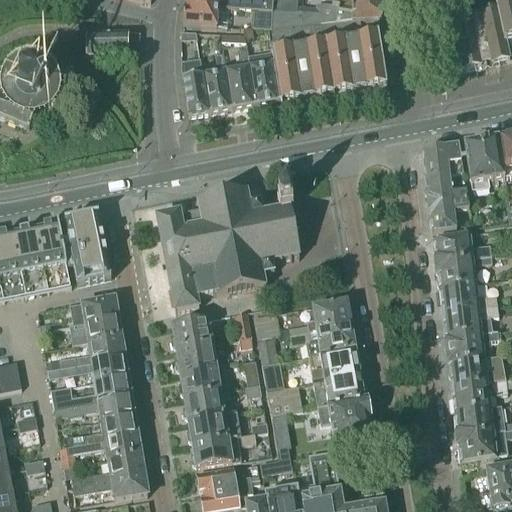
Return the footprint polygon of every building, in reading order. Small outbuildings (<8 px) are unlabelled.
[(272,15),(270,35),(276,34),(283,33),(291,32),(299,31),(306,31),(314,30),(321,29),(329,28),(336,27),(344,26),(352,25),(359,24),(359,26),(380,25),(383,6),(384,0),(332,0),(332,10),(320,9),(320,18),(296,17),(297,6),(277,4),(276,15),(272,15)] [(511,0),(491,0),(492,3),(469,8),(470,0),(433,0),(433,1),(456,4),(454,13),(455,13),(453,26),(451,27),(462,77),(511,65),(511,0)] [(217,34),(218,14),(253,16),(252,34),(267,35),(270,35),(272,15),(272,6),(188,1),(186,1),(185,15),(183,14),(182,32),(217,34)] [(360,33),(359,26),(359,24),(352,25),(353,34),(360,33)] [(345,35),(353,34),(352,25),(344,26),(345,35)] [(338,36),(345,35),(344,26),(336,27),(338,36)] [(330,38),(338,36),(336,27),(329,28),(330,38)] [(322,39),(330,38),(329,28),(321,29),(322,39)] [(315,40),(322,39),(321,29),(314,30),(315,40)] [(307,41),(315,40),(314,30),(306,31),(307,41)] [(292,44),(300,42),(299,31),(291,32),(292,44)] [(300,42),(307,41),(306,31),(299,31),(300,42)] [(285,45),(292,44),(291,32),(283,33),(285,45)] [(277,46),(285,45),(283,33),(276,34),(277,46)] [(270,35),(267,35),(269,47),(277,46),(276,34),(270,35)] [(86,38),(86,59),(137,59),(138,59),(138,39),(127,39),(127,38),(86,38)] [(196,45),(195,38),(180,38),(180,46),(196,45)] [(245,49),(243,40),(219,38),(220,48),(245,49)] [(271,57),(271,59),(279,109),(280,109),(280,108),(386,91),(378,41),(271,57)] [(239,74),(229,76),(236,116),(256,113),(250,72),(249,72),(248,63),(247,57),(247,55),(237,57),(239,74)] [(271,59),(248,63),(249,72),(250,72),(256,113),(279,109),(271,59)] [(199,65),(180,68),(181,77),(188,124),(211,120),(205,80),(202,80),(201,80),(199,66),(199,65)] [(46,105),(49,103),(50,101),(51,99),(52,96),(52,95),(52,93),(52,91),(52,90),(52,88),(51,87),(50,83),(50,82),(49,80),(47,78),(45,75),(43,73),(40,72),(39,71),(37,70),(34,69),(30,69),(26,69),(24,69),(21,70),(17,72),(16,73),(14,74),(12,75),(11,77),(9,79),(8,81),(7,83),(6,86),(6,87),(7,88),(7,90),(8,90),(0,98),(0,121),(28,133),(36,112),(45,106),(46,105)] [(220,77),(205,80),(211,120),(236,116),(229,76),(225,76),(224,69),(219,69),(220,77)] [(511,141),(497,144),(504,184),(511,182),(511,141)] [(504,186),(504,184),(497,144),(464,149),(471,191),(470,191),(471,198),(489,195),(488,191),(498,190),(497,187),(504,186)] [(458,151),(422,156),(425,184),(449,181),(463,179),(461,168),(460,168),(458,151)] [(427,212),(467,206),(465,197),(451,199),(449,181),(425,184),(427,203),(426,205),(427,212)] [(260,207),(249,209),(247,197),(196,207),(198,218),(180,222),(179,219),(156,223),(174,319),(198,315),(196,305),(215,301),(215,302),(265,292),(263,280),(273,278),(271,267),(299,262),(290,213),(293,213),(290,199),(276,202),(279,214),(262,217),(260,207)] [(467,206),(427,212),(427,220),(430,222),(428,226),(429,232),(431,235),(432,240),(462,235),(461,225),(455,226),(453,217),(469,215),(467,206)] [(64,229),(63,229),(63,230),(64,230),(76,291),(110,284),(106,262),(105,257),(104,258),(103,253),(104,253),(104,252),(103,252),(102,248),(103,248),(102,244),(97,222),(64,228),(64,229)] [(57,230),(34,234),(42,274),(66,270),(57,230)] [(42,274),(34,234),(12,239),(20,279),(42,274)] [(0,282),(20,279),(12,239),(0,241),(0,282)] [(433,248),(431,252),(432,258),(434,261),(433,266),(434,272),(490,263),(490,257),(489,252),(472,254),(471,241),(433,246),(433,248)] [(490,263),(434,272),(434,277),(437,281),(435,285),(436,291),(438,295),(439,297),(476,291),(474,270),(478,269),(479,272),(481,271),(491,270),(490,263)] [(439,299),(438,301),(439,307),(440,310),(442,321),(497,313),(495,304),(484,305),(484,303),(478,304),(476,291),(439,297),(439,299)] [(72,333),(117,325),(114,305),(69,313),(72,332),(72,333)] [(313,327),(306,328),(306,331),(307,337),(307,339),(350,332),(349,323),(351,319),(350,312),(346,310),(346,308),(310,314),(313,327)] [(497,313),(442,321),(443,332),(442,335),(443,341),(444,343),(444,346),(492,339),(491,338),(489,325),(498,323),(497,313)] [(250,344),(251,345),(251,344),(247,318),(233,321),(238,346),(250,344)] [(72,332),(68,332),(70,342),(72,353),(86,350),(121,344),(117,325),(72,333),(72,332)] [(206,326),(171,332),(175,357),(212,351),(208,326),(206,326)] [(307,337),(288,340),(288,342),(290,352),(290,354),(305,351),(307,364),(354,356),(354,354),(356,351),(355,344),(352,341),(350,332),(307,339),(307,337)] [(445,346),(444,348),(446,368),(447,370),(447,371),(485,365),(493,364),(491,350),(498,350),(500,346),(499,337),(491,338),(492,339),(444,346),(445,346)] [(88,362),(58,366),(60,375),(124,364),(121,344),(86,350),(88,362)] [(250,344),(238,346),(240,355),(252,353),(251,345),(250,344)] [(212,351),(175,357),(179,381),(216,375),(216,374),(212,351)] [(354,356),(307,364),(310,380),(312,390),(313,390),(359,382),(357,371),(360,369),(358,359),(355,358),(354,356)] [(448,374),(447,376),(448,382),(449,384),(450,396),(505,387),(505,386),(503,377),(500,377),(498,363),(493,364),(485,365),(447,371),(448,374)] [(60,375),(47,377),(48,386),(91,379),(93,389),(127,383),(124,364),(60,375)] [(0,372),(0,385),(18,382),(15,369),(0,372)] [(275,369),(261,371),(266,398),(283,395),(279,369),(275,369)] [(216,375),(179,381),(183,405),(228,397),(224,373),(216,374),(216,375)] [(0,399),(20,395),(18,382),(0,385),(0,399)] [(359,382),(313,390),(317,415),(364,407),(363,406),(366,404),(364,393),(361,392),(359,382)] [(131,402),(127,383),(93,389),(94,401),(70,405),(68,393),(50,397),(53,416),(131,402)] [(505,387),(450,396),(452,407),(451,409),(452,415),(453,417),(453,420),(491,415),(491,414),(490,403),(507,401),(506,395),(511,394),(511,385),(505,386),(505,387)] [(259,392),(244,394),(246,405),(261,403),(259,392)] [(302,418),(297,392),(283,395),(266,398),(270,423),(302,418)] [(228,397),(183,405),(187,428),(224,422),(224,421),(221,407),(230,405),(228,397)] [(100,428),(134,422),(131,402),(53,416),(55,425),(68,423),(71,425),(81,423),(83,420),(99,417),(100,428)] [(328,427),(333,450),(370,444),(370,443),(372,440),(371,435),(368,433),(367,425),(370,424),(366,406),(364,407),(317,415),(319,428),(328,427)] [(454,422),(452,426),(453,432),(455,435),(455,436),(454,440),(454,446),(500,439),(511,436),(511,429),(503,431),(501,413),(491,414),(491,415),(453,420),(454,422)] [(224,422),(187,428),(191,452),(236,444),(240,443),(240,442),(236,419),(224,421),(224,422)] [(137,442),(134,422),(100,428),(102,439),(84,441),(84,442),(72,444),(72,442),(63,443),(65,453),(137,442)] [(34,423),(25,425),(28,437),(37,435),(34,423)] [(16,427),(19,438),(28,437),(25,425),(16,427)] [(265,429),(250,432),(252,441),(253,441),(267,438),(265,429)] [(511,436),(500,439),(454,446),(455,451),(457,455),(458,456),(456,459),(457,465),(459,468),(459,470),(475,467),(497,464),(506,462),(504,446),(511,444),(511,436)] [(239,443),(241,453),(248,451),(254,450),(255,450),(253,441),(252,441),(251,441),(239,443)] [(107,467),(141,462),(137,442),(65,453),(67,463),(105,456),(107,467)] [(236,444),(191,452),(195,475),(240,468),(236,444)] [(287,454),(276,456),(278,467),(289,465),(287,454)] [(355,454),(333,458),(336,473),(357,470),(355,454)] [(0,480),(8,479),(4,457),(0,457),(0,480)] [(301,511),(299,503),(340,496),(336,473),(333,458),(308,462),(313,491),(263,499),(264,504),(265,504),(266,511),(301,511)] [(71,493),(72,493),(144,481),(141,462),(107,467),(109,478),(78,483),(77,472),(68,473),(71,493)] [(511,511),(511,470),(499,473),(497,464),(475,467),(478,479),(485,478),(489,499),(479,501),(480,511),(507,511),(508,511),(509,511),(508,511),(511,511)] [(261,482),(291,477),(289,465),(278,467),(259,471),(261,482)] [(35,479),(44,477),(42,466),(33,468),(35,479)] [(26,481),(35,479),(33,468),(24,469),(26,481)] [(258,482),(250,483),(235,486),(233,475),(197,481),(199,496),(202,495),(203,500),(251,492),(260,490),(258,482)] [(0,502),(12,500),(8,479),(0,480),(0,502)] [(144,481),(72,493),(74,502),(112,495),(114,507),(147,501),(144,481)] [(201,511),(239,511),(238,503),(253,500),(251,492),(203,500),(204,504),(200,505),(201,511)] [(342,511),(340,496),(299,503),(301,511),(342,511)] [(0,511),(14,511),(12,500),(0,502),(0,511)] [(361,511),(385,511),(384,500),(364,503),(366,511),(361,511)]
